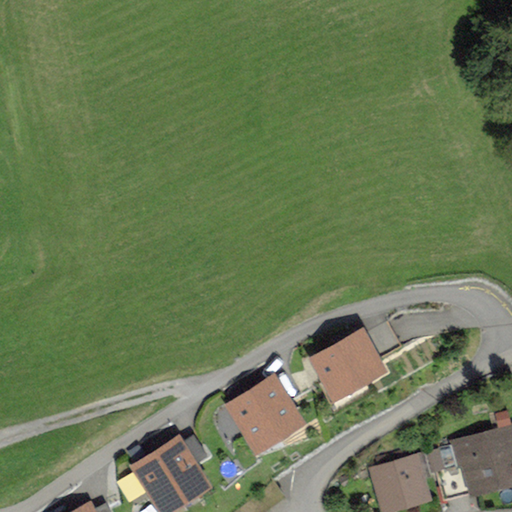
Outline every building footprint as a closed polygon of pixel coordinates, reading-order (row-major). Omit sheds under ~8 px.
[(390,369),(364,324),(309,355),(336,401),(390,369)] [(308,421),(275,371),(225,403),(258,453),(308,421)] [(511,477),(511,425),(509,417),(449,435),(466,491),(511,477)] [(169,511),(214,484),(181,432),(131,463),(161,511),(169,511)] [(381,511),(426,500),(413,451),(364,465),(377,511),(381,511)] [(96,511),(92,502),(71,511),(96,511)]
